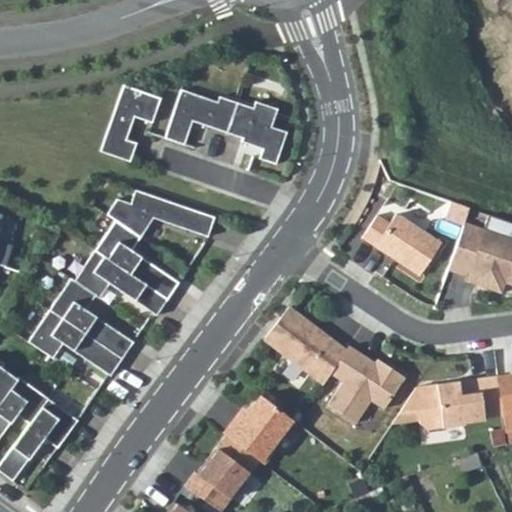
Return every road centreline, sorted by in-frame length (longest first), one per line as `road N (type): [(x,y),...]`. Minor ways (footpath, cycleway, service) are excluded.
road 1 (residential): [(88,511),(287,243)]
road 2 (residential): [(287,243),(323,187),(339,127),(302,0)]
road 3 (residential): [(287,243),(405,325),(436,334),(511,326)]
road 4 (residential): [(165,0),(64,36),(0,42)]
